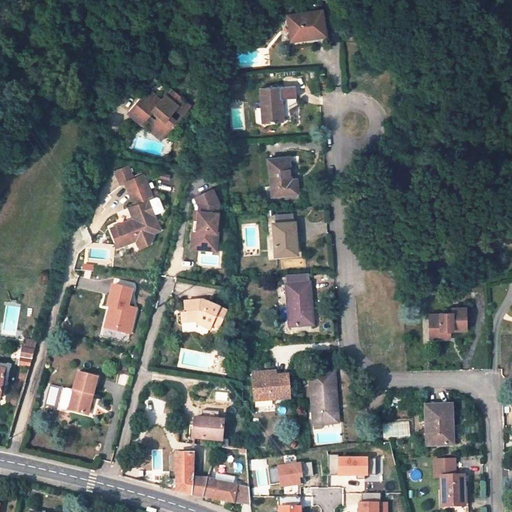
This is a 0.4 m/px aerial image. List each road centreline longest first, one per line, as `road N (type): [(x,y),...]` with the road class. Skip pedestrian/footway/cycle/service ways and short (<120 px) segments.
road 1 (residential): [(494,511),(490,380),(390,382),(368,372),(348,343),(337,140)]
road 2 (unclassified): [(0,460),(197,511)]
road 3 (residential): [(337,140),(330,123),(337,107),(362,100),(379,128),(354,148)]
